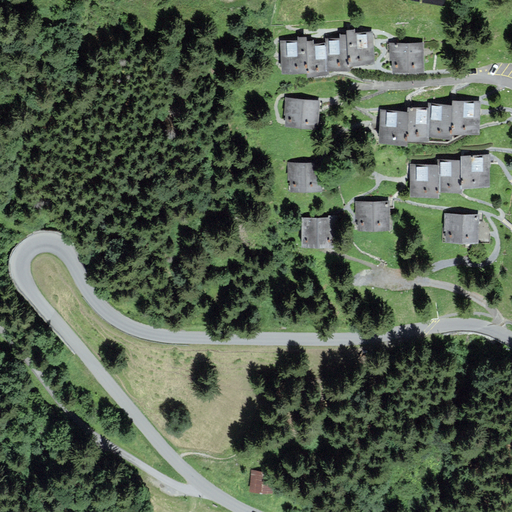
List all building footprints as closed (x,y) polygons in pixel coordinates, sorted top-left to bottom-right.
[(347,63),(373,62),(371,34),(354,35),(354,33),(348,33),(348,35),(342,36),(342,39),(328,40),(328,45),(313,45),(313,42),(306,43),(306,38),(300,38),(300,42),(283,43),(285,70),(308,69),(309,74),(326,73),(326,68),(347,67),(347,63)] [(393,72),(422,71),(420,44),(391,45),(393,72)] [(316,127),(318,102),(289,99),(287,124),(316,127)] [(477,132),(479,103),(455,102),(454,107),(431,106),(431,111),(411,109),(411,114),(383,112),(381,140),(405,142),(406,137),(426,138),(427,134),(450,135),(450,130),(477,132)] [(488,184),(488,157),(464,157),(464,162),(440,162),(440,166),(413,166),(413,195),(436,195),(436,191),(460,191),(460,184),(488,184)] [(289,164),(290,190),(321,190),(320,163),(289,164)] [(388,228),(387,203),(358,203),(358,228),(388,228)] [(448,215),(447,240),(476,241),(477,216),(448,215)] [(335,245),(335,217),(330,217),(330,219),(304,219),(304,245),(335,245)] [(271,472),(253,471),(252,491),(269,492),(271,472)]
